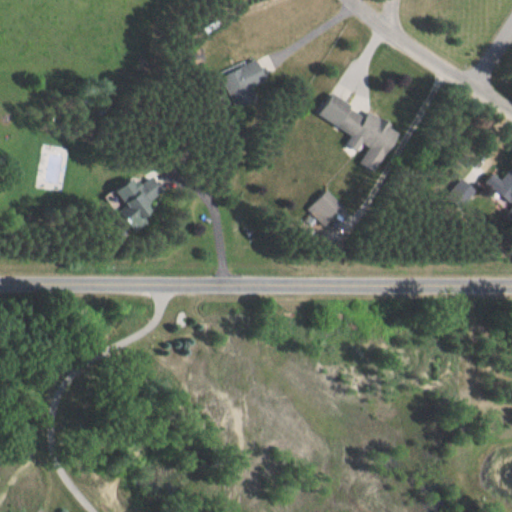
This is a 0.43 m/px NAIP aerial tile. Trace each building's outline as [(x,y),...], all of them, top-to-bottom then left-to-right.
[(195,49),(178,51),(179,65),(196,64),(195,49)] [(259,83),(247,60),(213,77),(225,100),(259,83)] [(374,155),(390,131),(360,110),(356,115),(323,92),(310,112),(345,136),(340,144),(351,151),(356,143),(374,155)] [(511,213),(511,180),(499,173),(487,193),(507,205),(499,218),(507,223),(511,213)] [(140,210),(135,202),(147,195),(138,181),(108,201),(113,209),(105,214),(113,227),(140,210)] [(468,192),(454,181),(440,198),(455,209),(468,192)] [(302,208),(318,224),(336,207),(320,191),(302,208)]
